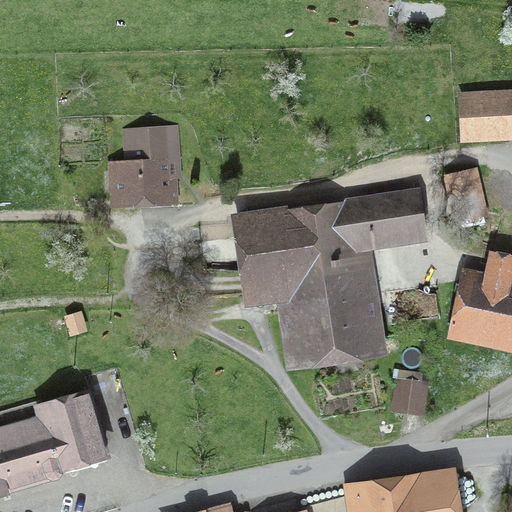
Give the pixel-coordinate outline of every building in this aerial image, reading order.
[(511,92),(452,96),(455,144),(511,140),(511,92)] [(106,162),(107,208),(171,206),(168,131),(121,132),(122,161),(106,162)] [(440,181),(447,215),(479,208),(471,173),(440,181)] [(272,286),(281,368),(379,357),(367,251),(421,245),(415,193),(222,216),(231,291),(272,286)] [(452,279),(436,342),(511,360),(511,276),(510,276),(511,269),(511,259),(480,252),(472,284),(452,279)] [(394,378),(390,411),(425,415),(429,382),(394,378)] [(0,494),(97,466),(76,392),(24,406),(27,418),(0,425),(0,494)] [(334,482),(337,511),(453,511),(448,469),(334,482)] [(192,511),(227,511),(226,503),(192,511)]
